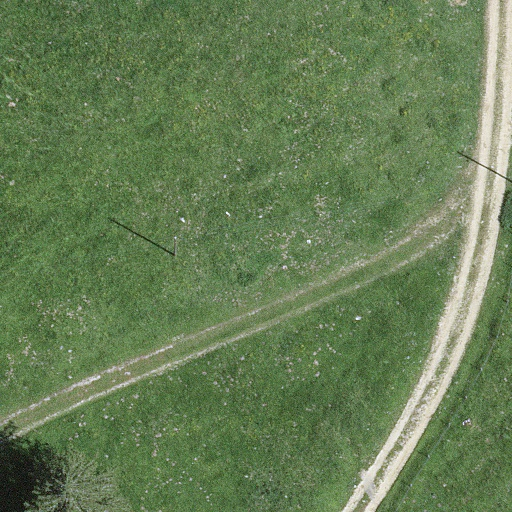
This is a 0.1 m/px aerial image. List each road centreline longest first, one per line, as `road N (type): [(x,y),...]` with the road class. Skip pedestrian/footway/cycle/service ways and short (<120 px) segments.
road 1 (track): [(0,438),(499,210)]
road 2 (track): [(511,137),(499,210),(383,511)]
